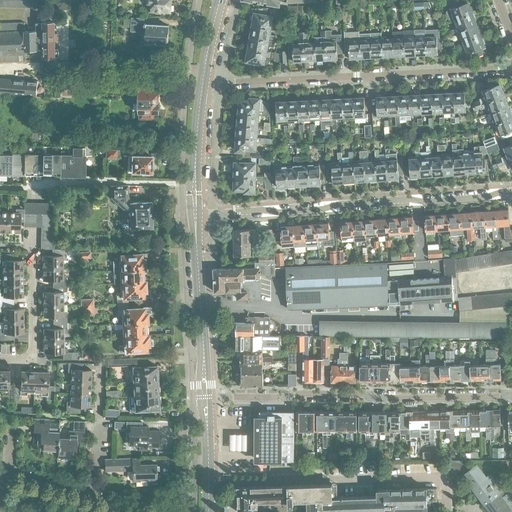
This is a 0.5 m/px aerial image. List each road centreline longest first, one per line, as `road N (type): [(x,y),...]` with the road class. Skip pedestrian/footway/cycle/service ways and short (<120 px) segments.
road 1 (residential): [(195,216),(511,192)]
road 2 (residential): [(201,80),(511,69)]
road 3 (residential): [(511,393),(205,397)]
road 4 (tertiary): [(205,397),(195,216)]
road 5 (residential): [(0,358),(28,357),(32,348),(31,229)]
road 6 (tertiary): [(195,216),(201,80)]
road 7 (residential): [(83,491),(8,474),(8,416)]
road 8 (residential): [(83,491),(98,449),(100,359)]
